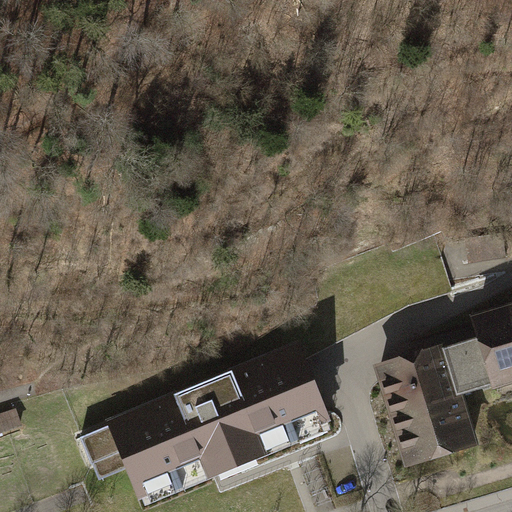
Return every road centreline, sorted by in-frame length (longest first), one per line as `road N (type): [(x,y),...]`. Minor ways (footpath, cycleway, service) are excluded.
road 1 (track): [(0,132),(117,56),(154,0)]
road 2 (track): [(253,0),(158,47),(117,56)]
